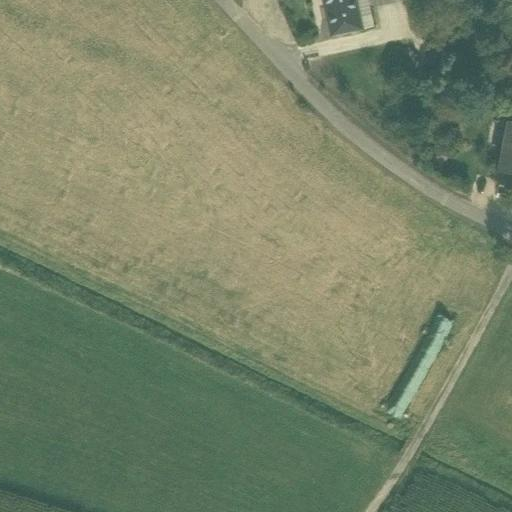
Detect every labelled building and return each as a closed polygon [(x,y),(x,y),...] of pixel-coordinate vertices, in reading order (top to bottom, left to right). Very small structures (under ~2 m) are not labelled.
[(323,0),(331,36),(362,29),(355,0),(323,0)] [(368,0),(355,0),(362,29),(374,26),(368,0)] [(511,121),(510,122),(509,123),(511,123),(502,171),(501,170),(500,172),(511,173),(511,121)] [(511,123),(509,123),(501,170),(502,171),(511,123)] [(435,145),(426,161),(441,169),(451,154),(435,145)]
